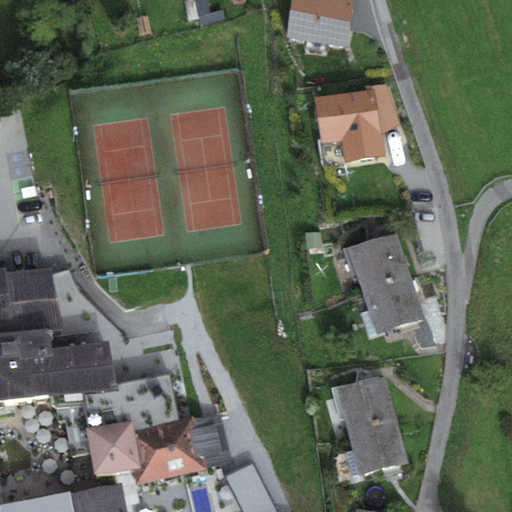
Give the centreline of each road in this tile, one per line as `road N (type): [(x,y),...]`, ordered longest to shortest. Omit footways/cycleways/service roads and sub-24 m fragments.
road 1 (residential): [(425,511),(455,350),(456,292),(446,209),(379,0)]
road 2 (track): [(456,292),(483,206),(511,188)]
